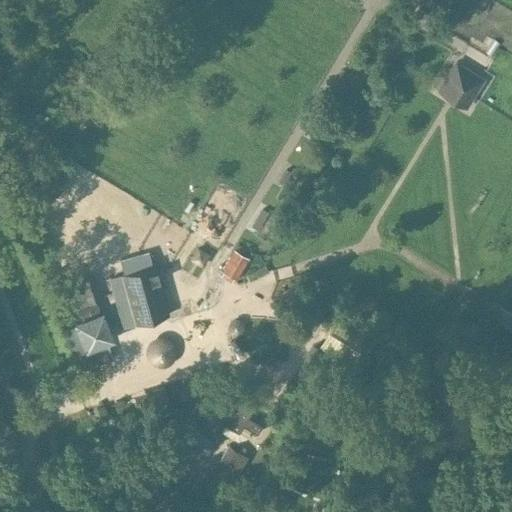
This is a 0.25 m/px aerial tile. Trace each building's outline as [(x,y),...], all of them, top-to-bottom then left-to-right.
[(483,79),(455,62),(444,79),(437,89),(465,107),(483,79)] [(201,265),(207,255),(197,248),(191,259),(201,265)] [(221,270),(235,278),(247,258),(233,249),(229,256),(221,270)] [(168,314),(158,279),(155,269),(154,265),(151,266),(121,274),(135,324),(168,314)] [(100,312),(95,299),(86,275),(74,280),(83,303),(78,304),(84,319),(74,323),(75,326),(66,329),(81,371),(113,359),(106,340),(112,338),(102,311),(100,312)] [(326,308),(305,296),(295,313),(316,325),(326,308)] [(306,370),(318,348),(313,346),(311,344),(299,366),(300,367),(306,370)] [(302,376),(307,388),(328,380),(322,367),(302,376)] [(203,390),(177,435),(206,452),(223,424),(238,432),(242,425),(256,433),(261,425),(247,416),(255,402),(226,385),(217,399),(203,390)] [(141,420),(170,412),(165,393),(136,401),(141,420)] [(352,429),(355,415),(327,408),(325,416),(324,420),(323,422),(352,429)] [(177,436),(173,443),(167,453),(196,470),(205,453),(177,436)] [(228,446),(212,471),(231,482),(246,457),(228,446)]
